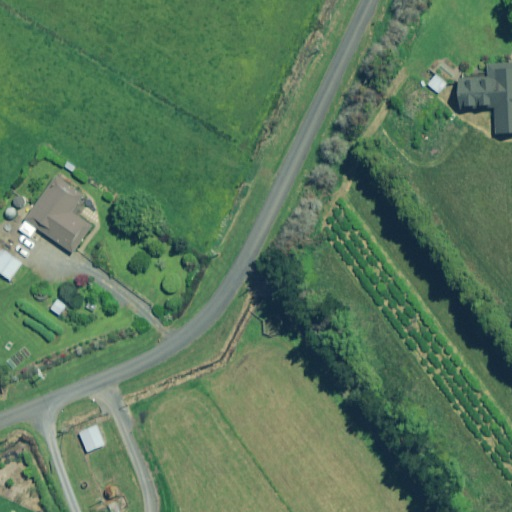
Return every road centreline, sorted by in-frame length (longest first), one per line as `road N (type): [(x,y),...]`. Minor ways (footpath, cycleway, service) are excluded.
road 1 (residential): [(372,0),(214,308),(139,366),(0,418)]
road 2 (unknown): [(164,352),(16,236)]
road 3 (unknown): [(113,375),(153,511)]
